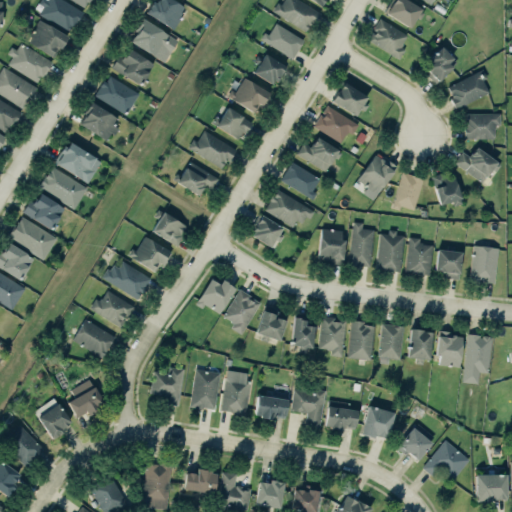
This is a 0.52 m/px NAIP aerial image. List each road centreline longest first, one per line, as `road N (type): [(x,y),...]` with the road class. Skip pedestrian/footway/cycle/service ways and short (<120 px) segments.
road 1 (residential): [(131,433),(125,399),(146,339),(360,0)]
road 2 (residential): [(212,243),(267,278),(311,290),(511,313)]
road 3 (residential): [(421,511),(353,463),(131,433)]
road 4 (residential): [(120,0),(0,194)]
road 5 (residential): [(330,49),(413,99),(422,136)]
road 6 (residential): [(131,433),(80,460),(50,485),(35,511)]
